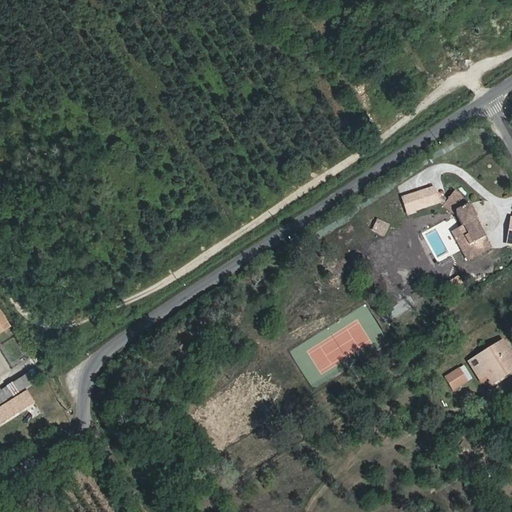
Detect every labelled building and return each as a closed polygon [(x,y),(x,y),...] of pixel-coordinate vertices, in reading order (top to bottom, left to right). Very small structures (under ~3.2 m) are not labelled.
[(405,214),(439,203),(433,185),(399,195),(405,214)] [(457,228),(454,229),(463,247),(456,250),(462,262),(464,262),(486,250),(479,239),(482,238),(472,221),(473,220),(465,205),(462,206),(456,197),(448,191),(438,207),(451,217),(457,228)] [(374,218),(371,231),(385,235),(388,222),(374,218)] [(463,247),(454,229),(446,233),(456,250),(463,247)] [(0,331),(10,326),(0,308),(0,331)] [(16,338),(0,344),(0,346),(8,366),(25,359),(16,338)] [(511,352),(505,341),(470,363),(482,382),(490,378),(493,385),(501,380),(498,373),(511,364),(511,352)] [(511,373),(511,364),(498,373),(501,380),(511,373)] [(468,381),(460,368),(445,378),(453,391),(468,381)] [(13,402),(20,413),(38,402),(31,391),(13,402)] [(13,402),(4,407),(11,419),(20,413),(13,402)] [(0,409),(0,426),(11,419),(4,407),(0,409)]
